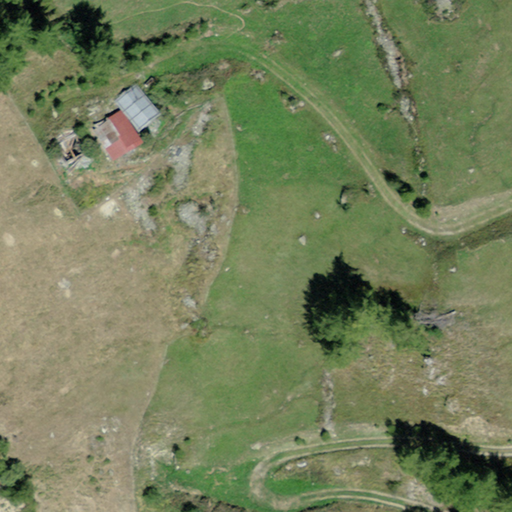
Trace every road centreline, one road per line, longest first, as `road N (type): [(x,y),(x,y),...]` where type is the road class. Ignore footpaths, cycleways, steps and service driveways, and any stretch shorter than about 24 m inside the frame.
road 1 (track): [(511,450),(362,441),(268,461),(258,489),(278,502),(359,493),(430,511)]
road 2 (track): [(225,47),(266,60),(309,97),(419,223),(458,227),(511,205)]
